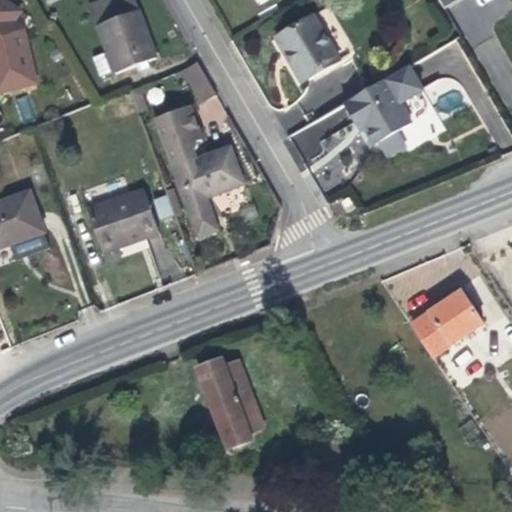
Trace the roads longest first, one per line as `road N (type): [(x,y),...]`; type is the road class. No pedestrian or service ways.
road 1 (primary): [(0,401),(29,378),(322,262)]
road 2 (residential): [(180,0),(306,216),(322,262)]
road 3 (primary): [(322,262),(511,189)]
road 4 (residential): [(0,491),(200,511)]
